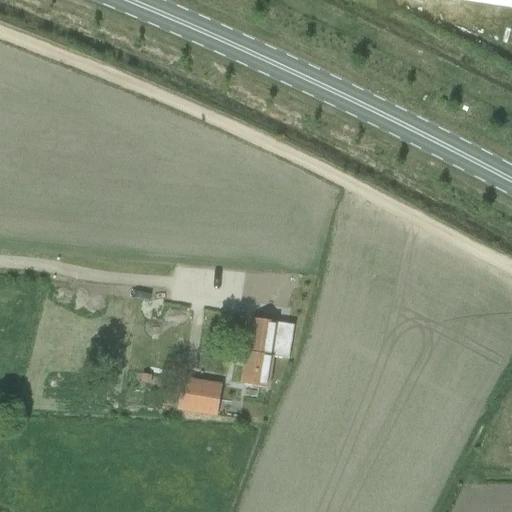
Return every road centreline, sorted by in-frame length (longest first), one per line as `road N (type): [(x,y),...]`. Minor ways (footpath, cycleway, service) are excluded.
road 1 (track): [(511,271),(237,130),(0,35)]
road 2 (secondary): [(511,182),(124,0)]
road 3 (track): [(0,261),(272,294)]
